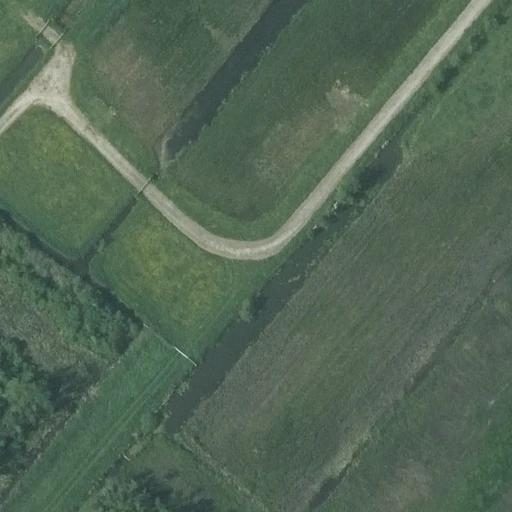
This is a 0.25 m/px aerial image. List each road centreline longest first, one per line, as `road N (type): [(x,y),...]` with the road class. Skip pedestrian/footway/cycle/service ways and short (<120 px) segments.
road 1 (track): [(29,12),(65,54),(42,81),(209,245),(243,254),(275,243),(483,0)]
road 2 (track): [(243,254),(35,511)]
